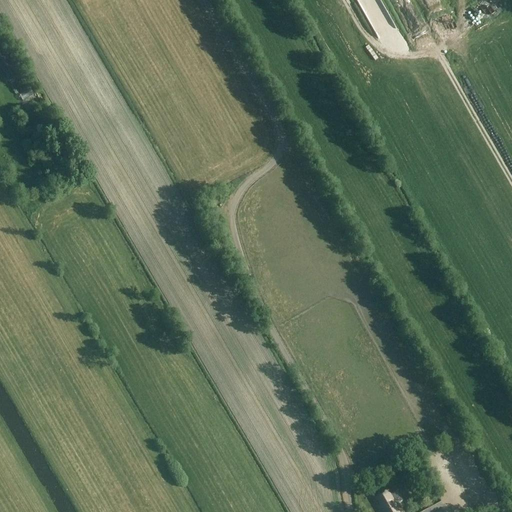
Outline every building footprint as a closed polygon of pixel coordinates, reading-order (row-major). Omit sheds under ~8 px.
[(447,19),(451,28),(457,24),(453,16),(447,19)] [(398,28),(394,31),(399,38),(403,36),(398,28)] [(0,42),(0,67),(9,83),(24,74),(4,41),(0,42)] [(381,511),(402,511),(398,504),(396,505),(388,492),(376,498),(381,506),(379,507),(381,511)] [(437,511),(444,508),(439,499),(415,511),(437,511)] [(447,511),(449,511),(454,508),(449,503),(444,508),(447,511)]
